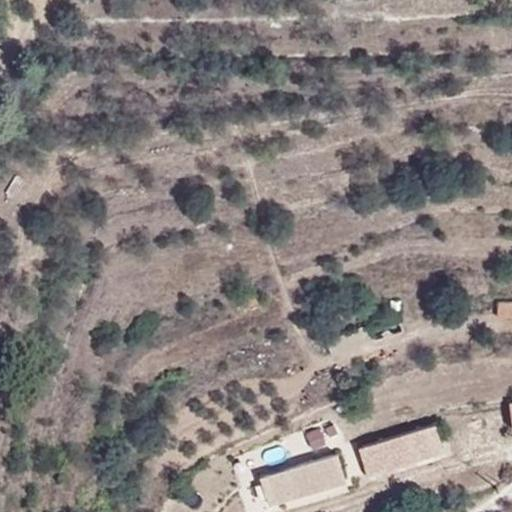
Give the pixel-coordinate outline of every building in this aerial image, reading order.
[(511,330),(511,307),(495,307),(494,331),(511,330)] [(476,331),(477,309),(429,309),(428,333),(476,331)] [(487,418),(487,412),(443,419),(446,446),(490,439),(487,418)] [(511,444),(511,412),(487,418),(490,439),(491,449),(511,444)] [(348,505),(429,479),(420,445),(338,473),(348,505)] [(327,511),(329,511),(320,479),(239,507),(240,511),(327,511)]
